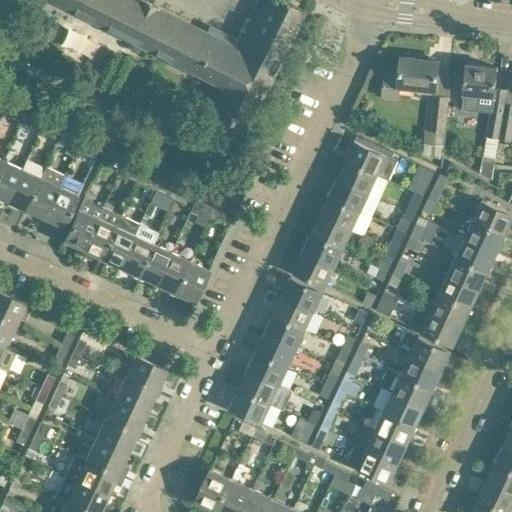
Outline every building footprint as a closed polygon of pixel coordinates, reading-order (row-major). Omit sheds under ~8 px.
[(247,124),(304,11),(281,0),(264,0),(239,49),(141,0),(49,0),(221,86),(211,106),(212,107),(220,111),(215,121),(241,134),(246,124),(247,124)] [(435,91),(437,71),(438,61),(401,57),(399,76),(385,74),(382,96),(397,98),(398,87),(435,91)] [(495,88),(497,67),(467,64),(462,108),(491,112),(486,137),(499,139),(505,104),(506,104),(507,90),(495,88)] [(444,132),(448,96),(435,95),(432,95),(428,130),(426,130),(425,143),(426,143),(425,153),(445,155),(446,132),(444,132)] [(511,141),(511,134),(511,104),(506,104),(505,104),(499,139),(511,141)] [(5,105),(2,113),(20,122),(24,114),(5,105)] [(39,131),(43,123),(24,114),(20,122),(39,131)] [(61,131),(43,123),(39,131),(57,139),(61,131)] [(76,148),(80,140),(61,131),(57,139),(76,148)] [(95,157),(99,149),(80,140),(76,148),(83,151),(95,157)] [(389,180),(398,161),(387,156),(354,140),(345,159),(389,180)] [(490,160),(503,162),(506,142),(493,140),(490,160)] [(109,169),(113,161),(102,156),(98,164),(109,169)] [(345,159),(337,178),(369,193),(381,198),(389,180),(345,159)] [(0,198),(5,201),(21,168),(2,160),(0,164),(0,198)] [(58,186),(59,186),(64,174),(46,166),(41,178),(39,177),(24,210),(43,218),(58,186)] [(24,210),(39,177),(21,168),(5,201),(24,210)] [(136,181),(140,173),(128,168),(124,176),(136,181)] [(155,190),(159,182),(140,173),(136,181),(155,190)] [(436,202),(445,182),(448,177),(440,173),(428,198),(436,202)] [(361,211),(369,193),(337,178),(328,196),(361,211)] [(423,195),(429,184),(421,180),(415,192),(423,195)] [(176,191),(165,185),(159,182),(155,190),(173,198),(176,191)] [(77,195),(59,186),(58,186),(43,218),(62,227),(77,195)] [(184,204),(188,196),(176,191),(173,198),(184,204)] [(418,206),(423,195),(415,192),(410,203),(418,206)] [(352,230),(361,211),(328,196),(319,215),(352,230)] [(82,250),(103,206),(84,197),(78,209),(78,208),(63,241),(82,250)] [(431,213),(436,202),(428,198),(423,209),(431,213)] [(506,233),(511,221),(511,212),(483,199),(474,218),(506,233)] [(214,208),(195,200),(190,212),(198,215),(200,210),(210,215),(214,208)] [(100,259),(121,215),(103,206),(82,250),(100,259)] [(223,221),(226,214),(214,208),(210,215),(223,221)] [(100,259),(119,268),(140,223),(121,215),(100,259)] [(343,248),(352,230),(319,215),(311,233),(343,248)] [(406,232),(411,220),(403,217),(398,228),(406,232)] [(506,233),(474,218),(465,236),(498,252),(506,233)] [(140,223),(119,268),(138,276),(153,244),(159,232),(140,223)] [(419,238),(425,227),(417,223),(411,235),(419,238)] [(401,243),(406,232),(398,228),(393,239),(401,243)] [(335,267),(343,248),(311,233),(302,252),(335,267)] [(420,252),(425,242),(419,239),(419,238),(411,235),(406,246),(420,252)] [(498,252),(465,236),(456,255),(489,271),(498,252)] [(156,285),(171,252),(153,244),(138,276),(156,285)] [(174,293),(189,261),(171,252),(156,285),(174,293)] [(326,286),(335,267),(302,252),(293,271),(326,286)] [(389,269),(394,257),(386,254),(381,265),(389,269)] [(480,289),(489,271),(456,255),(448,274),(480,289)] [(407,264),(399,260),(394,272),(402,275),(407,264)] [(193,302),(208,270),(189,261),(174,293),(193,302)] [(383,280),(389,269),(381,265),(375,276),(383,280)] [(397,286),(402,275),(394,272),(389,283),(397,286)] [(480,289),(448,274),(439,292),(472,308),(480,289)] [(314,310),(323,291),(291,276),(282,295),(314,310)] [(0,316),(16,324),(26,303),(0,290),(0,316)] [(385,290),(376,309),(390,315),(399,297),(385,290)] [(371,307),(376,295),(368,291),(363,303),(371,307)] [(472,308),(439,292),(430,311),(463,326),(472,308)] [(306,329),(314,310),(282,295),(273,314),(306,329)] [(419,306),(410,325),(421,330),(454,345),(463,326),(430,311),(419,306)] [(368,312),(360,308),(355,320),(363,324),(368,312)] [(297,347),(306,329),(273,314),(264,332),(297,347)] [(376,330),(382,319),(374,315),(368,326),(376,330)] [(0,341),(6,345),(16,324),(0,316),(0,341)] [(67,349),(73,336),(65,332),(59,345),(67,349)] [(297,347),(264,332),(256,351),(288,366),(297,347)] [(351,350),(356,338),(348,335),(343,346),(351,350)] [(451,351),(419,336),(410,355),(443,370),(451,351)] [(86,342),(78,338),(72,352),(79,355),(86,342)] [(364,356),(370,345),(362,341),(356,352),(364,356)] [(61,361),(67,349),(59,345),(53,358),(61,361)] [(342,368),(351,350),(343,346),(337,357),(334,364),(342,368)] [(280,385),(288,366),(256,351),(247,370),(280,385)] [(74,368),(79,355),(72,352),(66,364),(74,368)] [(359,367),(364,356),(356,352),(351,364),(359,367)] [(166,370),(134,354),(124,376),(156,391),(166,370)] [(434,388),(443,370),(410,355),(401,373),(434,388)] [(333,387),(342,368),(334,364),(325,383),(333,387)] [(271,403),(280,385),(247,370),(238,388),(271,403)] [(434,388),(401,373),(392,392),(425,407),(434,388)] [(48,390),(54,377),(47,374),(41,386),(48,390)] [(147,412),(156,391),(124,376),(114,397),(147,412)] [(352,381),(344,378),(339,389),(347,393),(352,381)] [(67,383),(59,379),(52,394),(60,398),(67,383)] [(328,398),(333,387),(325,383),(320,394),(328,398)] [(42,403),(48,390),(41,386),(35,399),(42,403)] [(425,407),(392,392),(382,387),(373,405),(384,410),(417,425),(425,407)] [(271,403),(238,388),(229,407),(262,422),(271,403)] [(342,404),(347,393),(339,389),(334,401),(342,404)] [(55,409),(60,398),(52,394),(47,405),(55,409)] [(147,412),(114,397),(104,418),(137,433),(147,412)] [(316,423),(321,412),(313,408),(308,420),(316,423)] [(417,425),(384,410),(375,429),(408,444),(417,425)] [(28,432),(34,419),(27,415),(21,428),(28,432)] [(330,430),(335,418),(327,415),(322,426),(330,430)] [(127,454),(137,433),(104,418),(94,439),(127,454)] [(311,435),(316,423),(308,420),(299,439),(307,443),(311,435)] [(47,424),(40,421),(33,435),(41,439),(47,424)] [(252,435),(255,427),(243,422),(239,429),(252,435)] [(399,463),(408,444),(375,429),(363,423),(355,441),(367,447),(399,463)] [(324,442),(330,430),(322,426),(316,438),(324,442)] [(268,434),(255,427),(252,435),(265,441),(268,434)] [(23,445),(28,432),(21,428),(15,441),(23,445)] [(35,450),(41,439),(33,435),(28,447),(35,450)] [(94,439),(85,459),(117,475),(123,477),(127,468),(121,466),(127,454),(94,439)] [(293,454),(297,447),(284,441),(280,448),(293,454)] [(390,481),(399,463),(367,447),(355,441),(353,441),(344,460),(390,481)] [(511,469),(511,446),(504,443),(495,461),(511,469)] [(317,456),(297,447),(293,454),(306,460),(307,465),(305,469),(311,472),(314,464),(313,464),(317,456)] [(22,479),(32,458),(25,454),(15,476),(22,479)] [(73,454),(63,475),(75,480),(107,495),(113,484),(118,486),(123,477),(117,475),(85,459),(73,454)] [(337,466),(317,456),(313,464),(314,464),(334,473),(337,466)] [(9,473),(15,460),(8,457),(2,469),(9,473)] [(511,469),(495,461),(487,480),(511,492),(511,469)] [(351,473),(337,466),(334,473),(348,480),(351,473)] [(0,484),(3,486),(9,473),(2,469),(0,474),(0,484)] [(216,511),(231,479),(210,469),(195,501),(216,511)] [(16,492),(22,479),(15,476),(9,489),(16,492)] [(217,511),(240,511),(252,488),(231,479),(216,511),(217,511)] [(99,511),(107,495),(75,480),(66,500),(91,511),(99,511)] [(376,493),(379,486),(366,480),(363,487),(376,493)] [(506,511),(510,511),(511,509),(511,492),(487,480),(478,498),(506,511)] [(389,499),(392,492),(379,486),(376,493),(389,499)] [(266,511),(273,498),(252,488),(240,511),(266,511)] [(290,511),(293,507),(273,498),(266,511),(290,511)] [(506,511),(478,498),(471,511),(506,511)] [(91,511),(66,500),(59,511),(91,511)]
